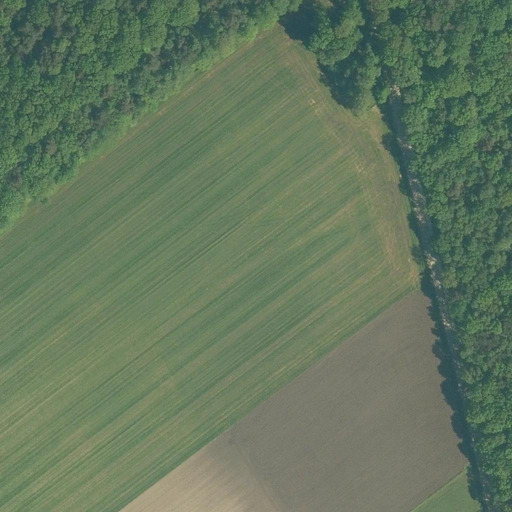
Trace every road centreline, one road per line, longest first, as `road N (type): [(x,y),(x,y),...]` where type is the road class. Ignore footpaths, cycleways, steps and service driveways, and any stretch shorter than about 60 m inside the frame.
road 1 (track): [(484,477),(368,0)]
road 2 (track): [(511,9),(389,85)]
